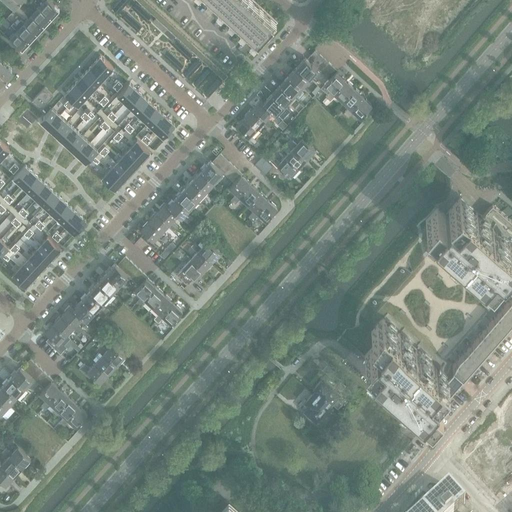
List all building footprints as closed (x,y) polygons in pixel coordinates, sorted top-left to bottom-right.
[(39,6),(52,18),(59,10),(48,0),(42,0),(43,1),(39,6)] [(121,0),(113,9),(117,13),(129,0),(121,0)] [(278,21),(254,0),(205,0),(204,1),(209,6),(211,4),(217,9),(215,11),(220,16),(222,14),(228,19),(226,21),(231,26),(233,24),(239,30),(237,32),(242,36),(244,34),(250,40),(248,42),(253,46),(257,42),(257,43),(278,21)] [(353,0),(347,7),(413,67),(474,0),(353,0)] [(136,3),(132,8),(146,21),(150,17),(136,3)] [(52,18),(39,6),(34,11),(28,6),(25,9),(44,26),(52,18)] [(44,26),(25,9),(23,11),(29,17),(24,22),(37,34),(44,26)] [(127,13),(122,18),(137,31),(141,27),(127,13)] [(7,28),(9,27),(11,25),(5,19),(1,23),(7,28)] [(37,34),(24,22),(21,19),(16,24),(13,22),(11,25),(30,42),(37,34)] [(30,42),(11,25),(9,27),(14,33),(9,38),(22,50),(30,42)] [(177,41),(173,46),(187,59),(191,54),(177,41)] [(315,50),(307,58),(311,63),(319,54),(315,50)] [(168,51),(164,56),(178,69),(182,64),(168,51)] [(324,58),(319,54),(311,63),(316,67),(324,58)] [(113,67),(100,55),(93,63),(106,75),(113,67)] [(0,82),(12,69),(0,57),(0,82)] [(297,65),(311,78),(319,70),(316,67),(311,63),(307,58),(305,57),(297,65)] [(328,62),(324,58),(316,67),(319,70),(320,71),(328,62)] [(196,59),(183,74),(188,78),(201,63),(196,59)] [(328,62),(320,71),(325,75),(333,66),(328,62)] [(106,75),(93,63),(86,70),(99,83),(106,75)] [(311,78),(297,65),(289,74),(303,87),(311,78)] [(329,79),(336,72),(338,70),(333,66),(325,75),(329,79)] [(207,69),(193,83),(198,87),(211,73),(207,69)] [(99,83),(86,70),(79,78),(92,90),(99,83)] [(336,72),(329,79),(325,84),(331,90),(327,96),(329,98),(345,80),(336,72)] [(281,83),(295,96),(303,87),(289,74),(281,83)] [(92,90),(79,78),(72,86),(85,98),(92,90)] [(217,78),(204,93),(208,97),(221,82),(217,78)] [(343,101),(354,88),(345,80),(329,98),(330,99),(336,94),(343,101)] [(125,102),(137,89),(129,82),(117,95),(125,102)] [(272,92),(286,105),(295,96),(281,83),(272,92)] [(85,98),(72,86),(65,93),(78,105),(85,98)] [(316,93),(321,88),(318,86),(312,92),(315,94),(316,93)] [(44,87),(32,100),(40,108),(53,95),(49,92),(44,87)] [(344,113),(346,114),(363,96),(354,88),(343,101),(349,106),(344,113)] [(132,109),(144,96),(137,89),(125,102),(132,109)] [(264,102),(278,115),(286,105),(272,92),(264,102)] [(140,116),(152,103),(144,96),(132,109),(140,116)] [(354,111),(360,118),(372,105),(366,99),(363,96),(346,114),(348,116),(354,111)] [(252,108),(271,125),(272,123),(267,117),(273,111),(278,116),(279,116),(278,115),(264,102),(261,99),(252,108)] [(147,123),(160,110),(152,103),(140,116),(147,123)] [(47,127),(60,114),(52,107),(40,120),(43,123),(47,127)] [(244,117),(257,128),(263,122),(269,127),(271,125),(252,108),(244,117)] [(155,130),(167,117),(160,110),(147,123),(155,130)] [(55,134),(67,121),(60,114),(47,127),(52,132),(55,134)] [(163,137),(175,124),(167,117),(155,130),(163,137)] [(257,128),(244,117),(235,126),(254,143),(256,141),(250,135),(257,128)] [(63,142),(75,128),(67,121),(55,134),(58,137),(63,142)] [(70,149),(82,135),(75,128),(63,142),(67,146),(70,149)] [(78,156),(90,142),(82,135),(70,149),(73,151),(78,156)] [(288,141),(306,158),(315,149),(302,138),(297,144),(290,139),(288,141)] [(150,151),(137,139),(130,147),(143,159),(150,151)] [(9,150),(0,141),(0,155),(2,157),(9,150)] [(286,156),(298,167),(306,158),(288,141),(287,143),(292,149),(286,156)] [(86,163),(98,149),(90,142),(78,156),(82,159),(85,162),(86,163)] [(143,159),(130,147),(123,154),(136,167),(143,159)] [(259,156),(264,151),(260,148),(255,153),(259,156)] [(136,167),(123,154),(116,162),(129,174),(136,167)] [(217,167),(225,158),(220,154),(212,162),(217,167)] [(298,167),(286,156),(280,162),(274,157),(272,159),(277,165),(290,176),(298,167)] [(225,158),(217,167),(221,171),(229,162),(225,158)] [(259,170),(266,163),(260,158),(254,165),(259,170)] [(212,162),(210,160),(201,169),(216,182),(224,174),(221,171),(217,167),(212,162)] [(129,174),(116,162),(109,170),(122,182),(129,174)] [(229,162),(221,171),(224,174),(225,175),(234,166),(229,162)] [(26,165),(26,164),(13,178),(21,185),(33,171),(29,167),(26,165)] [(234,166),(225,175),(230,179),(238,170),(234,166)] [(193,178),(208,191),(216,182),(201,169),(193,178)] [(122,182),(109,170),(102,177),(115,189),(122,182)] [(238,170),(230,179),(234,183),(241,175),(243,174),(238,170)] [(38,176),(33,171),(21,185),(29,192),(41,178),(38,176)] [(233,202),(250,183),(241,175),(234,183),(229,187),(236,194),(231,200),(233,202)] [(44,181),(41,178),(29,192),(36,199),(48,185),(44,181)] [(208,191),(193,178),(185,187),(199,200),(208,191)] [(250,183),(233,202),(235,204),(241,199),(248,205),(260,192),(250,183)] [(44,206),(56,192),(53,190),(48,185),(36,199),(44,206)] [(177,196),(191,209),(199,200),(185,187),(177,196)] [(51,213),(63,199),(59,195),(56,192),(44,206),(51,213)] [(260,192),(248,205),(254,210),(249,216),(251,218),(268,200),(260,192)] [(169,205),(178,214),(183,217),(191,209),(177,196),(169,205)] [(359,306),(356,311),(375,327),(371,332),(379,339),(364,356),(367,358),(376,367),(383,373),(389,378),(392,381),(402,389),(411,397),(418,403),(428,412),(430,414),(450,391),(453,388),(456,384),(459,381),(464,376),(464,375),(511,320),(511,223),(492,206),(485,215),(482,218),(479,215),(471,208),(463,201),(460,198),(445,215),(437,208),(425,221),(428,223),(429,224),(422,233),(415,240),(408,249),(401,257),(365,297),(361,302),(359,306)] [(59,220),(71,206),(68,204),(63,199),(51,213),(59,220)] [(268,200),(251,218),(253,220),(259,215),(266,220),(277,208),(268,200)] [(157,211),(176,228),(178,226),(172,220),(178,214),(169,205),(166,202),(157,211)] [(66,227),(78,213),(74,209),(71,206),(59,220),(66,227)] [(149,220),(162,232),(168,225),(174,230),(176,228),(157,211),(149,220)] [(74,234),(86,220),(83,217),(78,213),(66,227),(74,234)] [(162,232),(149,220),(141,229),(159,246),(161,244),(156,238),(162,232)] [(60,248),(47,236),(40,244),(53,256),(60,248)] [(0,255),(8,246),(0,239),(0,255)] [(195,243),(193,245),(211,261),(213,260),(214,258),(215,259),(219,254),(219,253),(220,252),(208,241),(201,247),(195,243)] [(53,256),(40,244),(33,251),(46,263),(53,256)] [(197,252),(191,259),(203,270),(204,269),(205,269),(210,265),(209,264),(210,262),(211,261),(193,245),(192,246),(197,252)] [(46,263),(33,251),(26,259),(39,271),(46,263)] [(121,269),(130,260),(125,256),(117,264),(121,269)] [(39,271),(26,259),(19,267),(32,279),(39,271)] [(191,259),(176,274),(187,285),(193,278),(195,279),(196,278),(198,276),(198,277),(203,272),(202,271),(203,270),(191,259)] [(130,260),(121,269),(126,273),(134,264),(130,260)] [(121,285),(129,276),(126,273),(121,269),(117,264),(115,263),(107,272),(121,285)] [(134,264),(126,273),(129,276),(130,277),(138,268),(134,264)] [(32,279),(19,267),(12,274),(25,286),(32,279)] [(138,268),(130,277),(135,281),(143,273),(138,268)] [(98,281),(112,294),(121,285),(107,272),(98,281)] [(143,273),(135,281),(139,285),(146,278),(147,277),(143,273)] [(138,305),(155,286),(146,278),(139,285),(134,290),(141,296),(136,303),(138,305)] [(90,290),(104,303),(112,294),(98,281),(90,290)] [(155,286),(138,305),(140,307),(146,301),(152,307),(164,294),(155,286)] [(82,299),(96,312),(104,303),(90,290),(82,299)] [(121,296),(125,299),(130,294),(126,290),(121,296)] [(156,321),(173,302),(164,294),(152,307),(159,313),(154,320),(156,321)] [(74,307),(83,317),(88,321),(96,312),(82,299),(74,307)] [(173,302),(156,321),(158,323),(164,318),(171,323),(182,311),(173,302)] [(62,314),(81,331),(83,329),(77,323),(83,317),(74,307),(71,305),(62,314)] [(54,323),(67,335),(73,328),(79,333),(81,331),(62,314),(54,323)] [(67,335),(54,323),(45,332),(64,349),(66,347),(64,345),(70,338),(67,335)] [(98,347),(117,364),(125,355),(113,343),(106,350),(100,345),(98,347)] [(96,362),(109,373),(117,364),(98,347),(96,349),(102,355),(96,362)] [(27,372),(35,363),(30,359),(22,367),(27,372)] [(109,373),(96,362),(90,368),(84,363),(79,368),(89,377),(92,374),(100,382),(109,373)] [(35,363),(27,372),(31,376),(39,367),(35,363)] [(12,375),(26,388),(34,379),(31,376),(27,372),(22,367),(20,366),(12,375)] [(39,367),(31,376),(34,379),(35,380),(44,371),(39,367)] [(44,371),(35,380),(40,385),(48,375),(44,371)] [(26,388),(12,375),(3,384),(18,397),(21,400),(29,391),(26,388)] [(48,375),(40,385),(44,388),(51,381),(52,381),(53,380),(48,375)] [(339,393),(332,386),(324,380),(323,381),(321,380),(314,387),(316,389),(312,394),(327,407),(331,403),(338,409),(342,404),(335,398),(339,393)] [(51,381),(44,388),(44,389),(40,393),(46,399),(41,406),(43,407),(60,389),(52,381),(51,381)] [(342,390),(345,386),(343,383),(341,382),(337,387),(342,390)] [(18,397),(3,384),(0,387),(0,396),(10,406),(18,397)] [(58,410),(69,397),(60,389),(43,407),(45,409),(51,404),(58,410)] [(312,394),(306,400),(305,402),(307,403),(304,407),(306,408),(305,410),(310,414),(309,415),(315,421),(319,416),(326,422),(330,418),(323,412),(327,407),(312,394)] [(10,406),(0,396),(0,413),(1,415),(10,406)] [(61,424),(78,405),(69,397),(58,410),(64,416),(59,422),(61,424)] [(511,403),(457,457),(500,507),(511,496),(511,403)] [(78,405),(61,424),(63,426),(69,421),(76,426),(87,414),(78,405)] [(3,450),(22,467),(31,458),(18,446),(11,453),(5,448),(3,450)] [(1,464),(14,476),(22,467),(3,450),(1,452),(7,458),(1,464)] [(14,476),(1,464),(0,465),(0,480),(5,485),(14,476)] [(448,486),(447,486),(447,487),(437,497),(434,493),(429,498),(432,501),(419,511),(455,511),(464,504),(457,496),(457,497),(454,494),(455,494),(448,486)]
